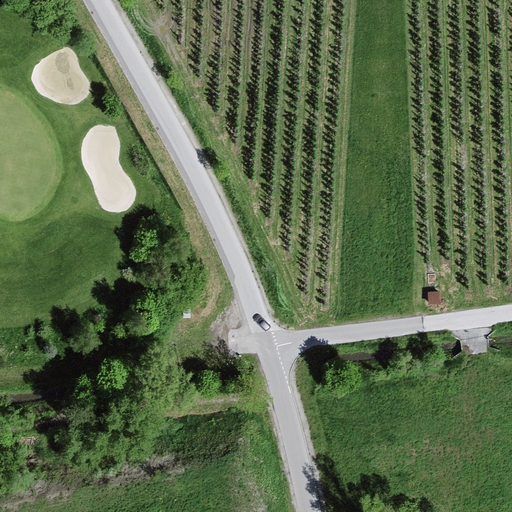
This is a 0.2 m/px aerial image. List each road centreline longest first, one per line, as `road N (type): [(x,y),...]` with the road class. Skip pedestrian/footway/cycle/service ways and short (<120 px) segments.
road 1 (unclassified): [(267,348),(220,221),(100,0)]
road 2 (residential): [(267,348),(511,316)]
road 3 (unclassified): [(307,511),(267,348)]
